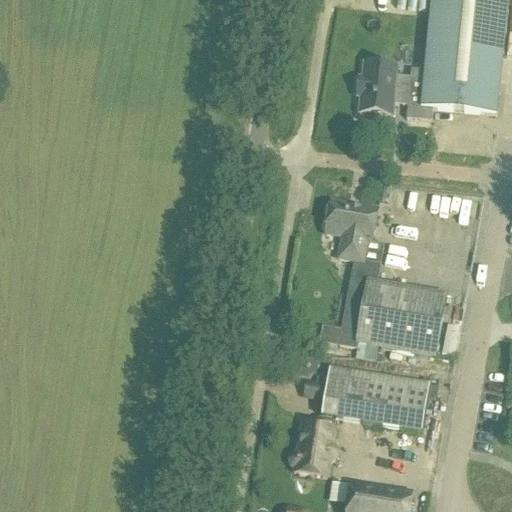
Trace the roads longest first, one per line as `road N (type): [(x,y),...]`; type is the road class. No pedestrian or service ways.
road 1 (tertiary): [(190,511),(247,153)]
road 2 (unclassified): [(242,511),(303,162)]
road 3 (unclassified): [(511,181),(498,220),(456,511)]
road 4 (unclassified): [(303,162),(333,0)]
road 5 (tertiary): [(247,153),(276,0)]
